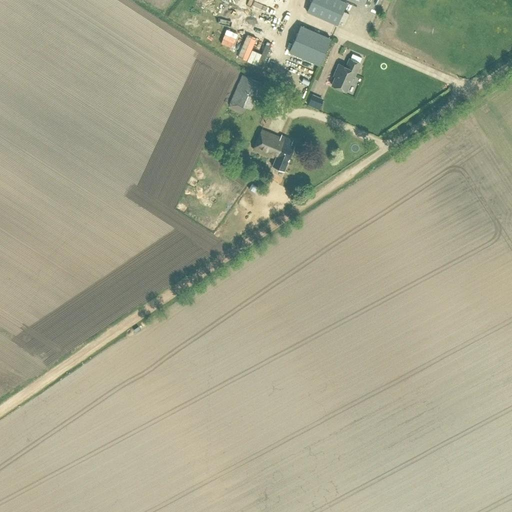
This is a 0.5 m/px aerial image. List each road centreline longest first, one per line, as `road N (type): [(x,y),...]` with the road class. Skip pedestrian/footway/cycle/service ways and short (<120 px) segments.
road 1 (track): [(0,409),(394,143)]
road 2 (unclassified): [(394,143),(511,63)]
